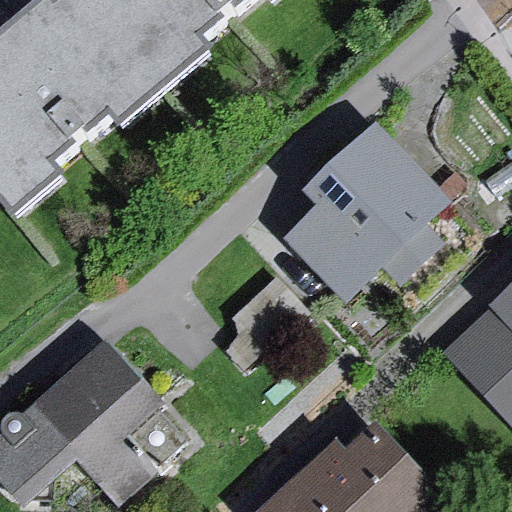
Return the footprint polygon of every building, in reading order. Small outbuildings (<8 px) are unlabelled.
[(0,192),(17,212),(64,172),(53,159),(111,110),(123,123),(214,45),(202,32),(239,0),(63,0),(59,4),(55,0),(33,0),(0,29),(0,192)] [(331,220),(297,251),(352,313),(379,290),(403,317),(483,246),(385,137),(313,201),(331,220)] [(270,386),(333,329),(285,276),(222,332),(270,386)] [(511,306),(448,364),(511,434),(511,306)] [(172,420),(117,358),(34,431),(24,419),(4,437),(12,447),(0,457),(0,483),(25,511),(50,511),(86,480),(114,511),(135,511),(160,491),(130,456),(172,420)] [(349,451),(282,511),(455,511),(458,509),(390,436),(361,463),(349,451)]
